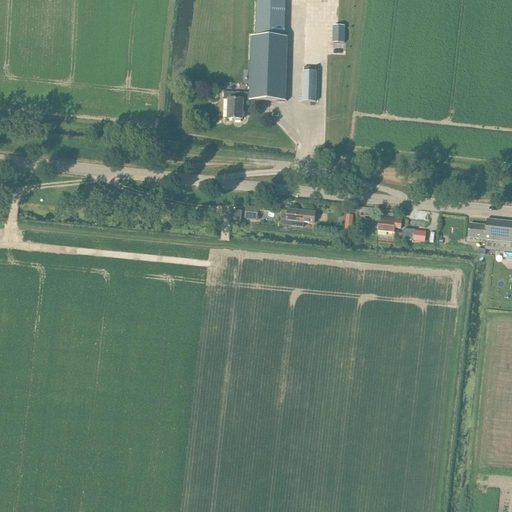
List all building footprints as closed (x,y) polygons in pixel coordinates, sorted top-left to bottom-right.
[(287,37),(284,37),(285,0),(256,0),(255,36),(250,36),(249,93),(223,92),(223,99),(228,99),(228,119),(243,119),(243,100),(251,100),(286,101),(287,37)] [(345,26),(333,26),(333,44),(344,44),(345,26)] [(317,72),(302,72),(301,102),(316,103),(317,72)] [(246,206),(245,219),(257,220),(259,207),(246,206)] [(282,214),(281,221),(286,221),(291,222),(291,226),(304,228),(304,223),(314,224),(314,219),(315,212),(305,211),(287,209),(287,211),(282,211),(282,214)] [(242,212),(234,211),(233,220),(241,221),(242,212)] [(351,233),(353,215),(346,215),(344,232),(351,233)] [(379,221),(378,231),(394,232),(395,228),(401,229),(401,226),(402,220),(396,219),(395,219),(395,218),(379,217),(379,221)] [(511,252),(511,222),(486,219),(486,225),(470,224),(468,239),(485,240),(484,250),(511,252)] [(396,233),(395,240),(413,242),(422,243),(424,243),(426,232),(414,230),(404,229),(403,234),(396,233)]
